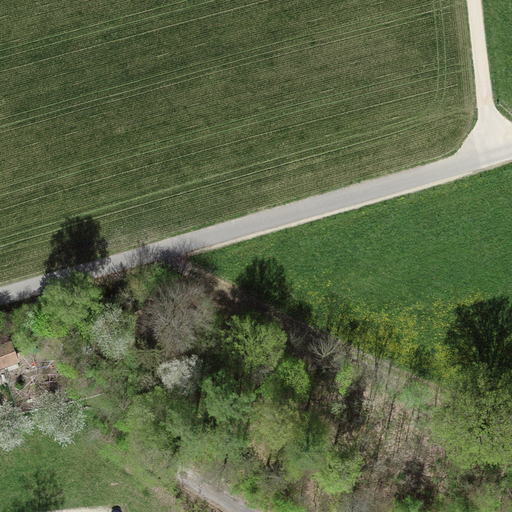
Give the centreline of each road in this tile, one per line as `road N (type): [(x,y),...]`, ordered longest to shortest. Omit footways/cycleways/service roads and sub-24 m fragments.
road 1 (unclassified): [(0,302),(511,155)]
road 2 (track): [(163,258),(442,396),(511,408)]
road 3 (track): [(476,0),(492,160)]
